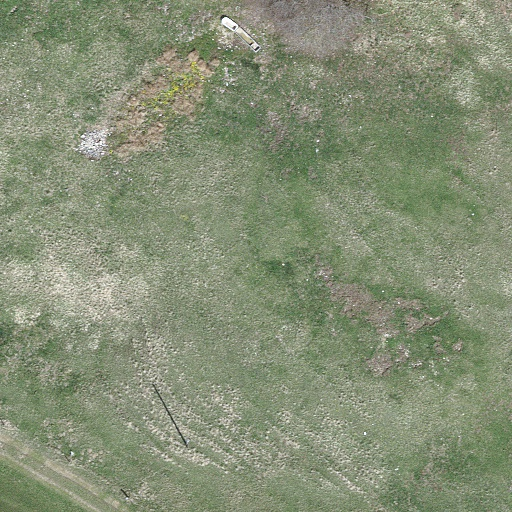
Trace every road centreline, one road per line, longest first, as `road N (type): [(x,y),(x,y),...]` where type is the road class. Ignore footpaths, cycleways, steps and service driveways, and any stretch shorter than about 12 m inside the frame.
road 1 (track): [(511,495),(340,264),(304,185),(296,116)]
road 2 (track): [(113,511),(0,444)]
